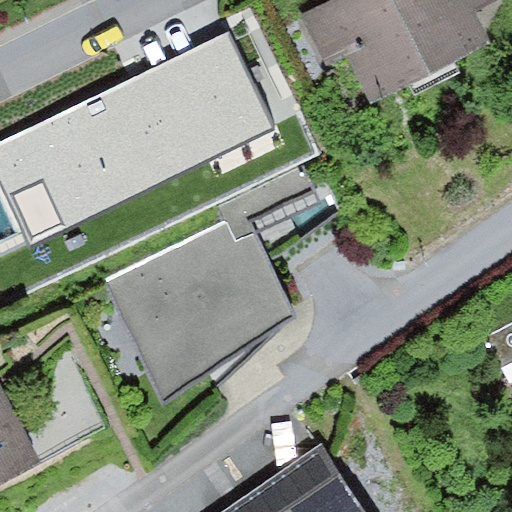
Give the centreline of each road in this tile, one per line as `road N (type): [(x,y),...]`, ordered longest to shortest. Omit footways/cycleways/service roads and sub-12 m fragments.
road 1 (residential): [(511,224),(363,329),(269,429),(129,511)]
road 2 (residential): [(0,78),(156,0)]
